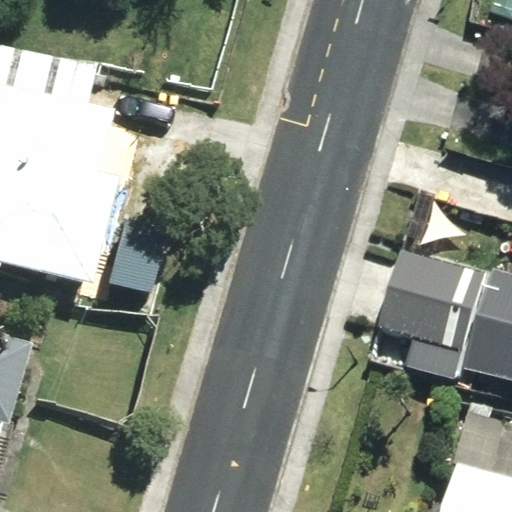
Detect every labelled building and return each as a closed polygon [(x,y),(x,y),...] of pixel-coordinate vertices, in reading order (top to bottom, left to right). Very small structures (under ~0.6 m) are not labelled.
[(0,257),(96,282),(122,174),(101,169),(116,108),(89,101),(98,63),(0,41),(0,257)] [(487,284),(403,257),(375,342),(459,370),(487,284)] [(456,383),(511,402),(511,293),(488,286),(456,383)] [(0,416),(11,419),(32,341),(0,332),(0,416)] [(451,466),(487,475),(497,437),(462,427),(451,466)] [(511,511),(511,486),(510,495),(453,477),(442,511),(511,511)]
